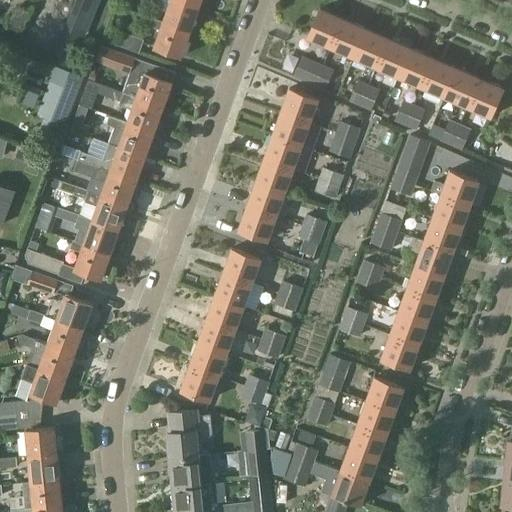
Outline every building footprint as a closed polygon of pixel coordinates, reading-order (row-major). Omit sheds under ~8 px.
[(73,0),(65,22),(88,32),(100,0),(73,0)] [(200,3),(190,0),(170,0),(164,18),(191,28),(200,3)] [(331,46),(343,18),(320,8),(307,36),(331,46)] [(191,28),(164,18),(163,21),(152,17),(149,25),(160,29),(154,46),(181,56),(191,28)] [(353,56),(366,28),(343,18),(331,46),(353,56)] [(376,66),(389,38),(366,28),(353,56),(376,66)] [(119,30),(114,43),(139,52),(144,39),(119,30)] [(389,38),(376,66),(387,71),(382,82),(394,87),(399,76),(411,48),(389,38)] [(123,92),(164,106),(172,81),(162,78),(165,68),(102,45),(96,60),(131,72),(123,92)] [(422,86),(434,58),(411,48),(399,76),(422,86)] [(314,85),(323,64),(301,54),(292,75),(314,85)] [(445,96),(457,68),(434,58),(422,86),(445,96)] [(323,64),(314,85),(325,89),(334,69),(323,64)] [(468,106),(480,78),(457,68),(445,96),(468,106)] [(66,124),(82,84),(55,74),(39,114),(66,124)] [(480,78),(468,106),(491,116),(503,88),(480,78)] [(349,100),(360,105),(369,84),(358,79),(349,100)] [(164,106),(123,92),(97,83),(98,82),(91,80),(88,89),(94,91),(120,100),(119,104),(132,108),(127,121),(155,130),(164,106)] [(371,109),(380,88),(369,84),(360,105),(371,109)] [(374,113),(384,118),(395,90),(385,86),(374,113)] [(281,111),(310,121),(318,98),(289,87),(281,111)] [(405,124),(414,103),(403,98),(395,119),(405,124)] [(414,103),(405,124),(417,129),(425,108),(414,103)] [(301,145),(310,121),(281,111),(272,134),(301,145)] [(155,130),(127,121),(110,114),(107,123),(115,126),(109,143),(146,156),(155,130)] [(451,144),(460,123),(449,118),(440,139),(451,144)] [(339,119),(335,130),(356,138),(360,127),(339,119)] [(83,122),(80,131),(87,134),(91,125),(83,122)] [(460,123),(451,144),(462,149),(471,128),(460,123)] [(331,142),(352,150),(356,138),(335,130),(331,142)] [(293,168),(301,145),(272,134),(264,158),(293,168)] [(137,179),(146,156),(109,143),(103,158),(82,150),(79,158),(137,179)] [(128,204),(137,179),(79,158),(75,170),(105,181),(101,194),(128,204)] [(284,192),(293,168),(264,158),(255,181),(284,192)] [(395,176),(415,183),(419,172),(399,165),(395,176)] [(319,178),(339,185),(343,174),(323,166),(319,178)] [(434,179),(431,189),(441,193),(470,204),(479,180),(450,169),(445,183),(434,179)] [(411,195),(415,183),(395,176),(390,188),(411,195)] [(335,196),(339,185),(319,178),(314,189),(335,196)] [(128,204),(101,194),(75,185),(62,180),(59,188),(72,193),(86,198),(85,202),(97,206),(92,218),(120,228),(128,204)] [(276,215),(284,192),(255,181),(247,205),(276,215)] [(0,193),(13,198),(16,190),(0,183),(0,193)] [(0,222),(3,224),(13,198),(0,193),(0,222)] [(461,227),(470,204),(441,193),(433,217),(461,227)] [(267,239),(276,215),(247,205),(238,229),(267,239)] [(92,218),(66,209),(63,218),(77,223),(76,227),(81,229),(77,240),(83,243),(111,253),(120,228),(92,218)] [(377,223),(398,231),(402,219),(381,212),(377,223)] [(306,213),(302,223),(323,230),(326,220),(306,213)] [(453,250),(461,227),(433,217),(424,240),(453,250)] [(318,243),(323,230),(302,223),(297,235),(318,243)] [(391,250),(398,231),(377,223),(371,242),(391,250)] [(444,274),(453,250),(424,240),(413,236),(408,248),(420,252),(415,263),(444,274)] [(102,278),(111,253),(83,243),(77,240),(73,239),(70,247),(80,251),(74,268),(102,278)] [(64,261),(28,247),(25,254),(28,262),(59,274),(64,261)] [(223,271),(252,281),(261,258),(232,247),(223,271)] [(361,270),(381,278),(386,266),(365,258),(361,270)] [(436,297),(444,274),(415,263),(410,278),(405,277),(402,285),(436,297)] [(32,270),(16,264),(13,271),(30,277),(28,284),(53,292),(57,279),(41,273),(33,270),(32,270)] [(378,288),(381,278),(361,270),(357,281),(378,288)] [(223,271),(215,294),(244,305),(256,309),(264,286),(252,281),(223,271)] [(282,280),(278,291),(299,298),(303,287),(282,280)] [(427,321),(436,297),(402,285),(407,287),(398,310),(427,321)] [(45,314),(57,318),(84,327),(92,303),(65,293),(65,294),(57,290),(53,300),(51,299),(45,314)] [(274,303),(294,310),(299,298),(278,291),(274,303)] [(235,328),(244,305),(215,294),(206,318),(235,328)] [(344,317),(364,324),(368,313),(348,306),(344,317)] [(42,323),(45,314),(30,309),(27,318),(39,322),(42,323)] [(419,344),(427,321),(398,310),(390,334),(419,344)] [(360,335),(364,324),(344,317),(340,328),(360,335)] [(47,343),(74,352),(84,327),(57,318),(48,342),(47,343)] [(227,352),(235,328),(206,318),(198,341),(227,352)] [(265,327),(261,338),(281,345),(285,334),(265,327)] [(32,347),(27,361),(66,376),(74,352),(47,343),(48,342),(22,333),(19,342),(32,347)] [(410,368),(419,344),(390,334),(381,357),(410,368)] [(257,349),(277,356),(281,345),(261,338),(257,349)] [(218,375),(227,352),(198,341),(189,365),(218,375)] [(57,402),(66,376),(27,361),(21,378),(33,382),(30,392),(57,402)] [(210,399),(218,375),(189,365),(181,389),(210,399)] [(344,379),(324,372),(320,384),(339,391),(344,379)] [(244,384),(265,392),(269,380),(248,373),(244,384)] [(366,400),(395,410),(403,386),(375,376),(366,400)] [(261,403),(265,392),(244,384),(240,396),(261,403)] [(311,406),(331,414),(336,402),(315,395),(311,406)] [(0,417),(16,415),(15,400),(0,402),(0,417)] [(386,434),(395,410),(366,400),(357,423),(386,434)] [(245,421),(256,424),(259,425),(265,408),(251,403),(245,421)] [(327,425),(331,414),(311,406),(307,418),(327,425)] [(170,457),(198,455),(197,443),(207,441),(212,433),(210,413),(197,415),(197,409),(169,412),(171,431),(167,431),(170,457)] [(0,417),(0,429),(17,428),(16,415),(0,417)] [(378,457),(386,434),(357,423),(349,447),(378,457)] [(242,431),(243,450),(250,449),(250,450),(258,450),(258,447),(262,446),(262,448),(268,448),(271,448),(270,429),(259,425),(256,424),(257,430),(242,431)] [(28,455),(57,452),(54,426),(26,428),(28,455)] [(288,451),(293,453),(314,461),(318,449),(297,441),(297,442),(292,441),(288,451)] [(249,450),(251,472),(269,470),(268,448),(262,448),(262,446),(258,447),(258,450),(250,450),(250,449),(243,450),(243,451),(249,450)] [(340,470),(369,480),(378,457),(349,447),(340,470)] [(28,455),(31,481),(59,478),(57,452),(28,455)] [(198,455),(170,457),(173,484),(213,480),(210,453),(198,455)] [(306,486),(310,473),(314,461),(293,453),(284,477),(306,486)] [(0,466),(17,465),(16,456),(0,457),(0,466)] [(326,479),(322,490),(360,504),(369,480),(340,470),(314,461),(310,473),(326,479)] [(503,484),(511,484),(511,462),(505,462),(503,484)] [(248,477),(251,501),(268,499),(265,475),(248,477)] [(22,482),(25,507),(34,507),(62,504),(59,478),(31,481),(22,482)] [(213,480),(173,484),(176,509),(219,504),(216,480),(213,480)] [(511,484),(503,484),(501,503),(511,504),(511,484)] [(269,511),(268,499),(251,501),(252,511),(269,511)] [(238,511),(238,503),(219,504),(219,511),(238,511)]
